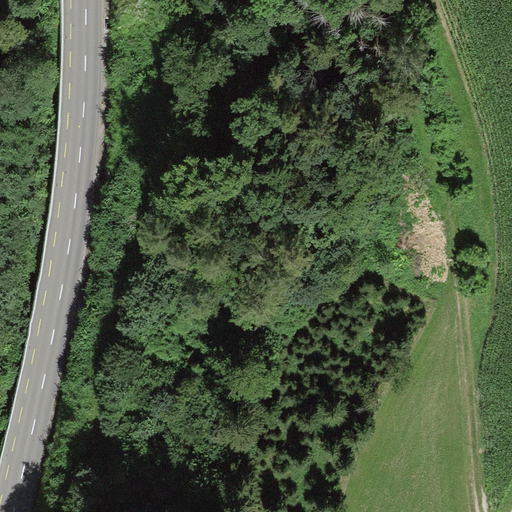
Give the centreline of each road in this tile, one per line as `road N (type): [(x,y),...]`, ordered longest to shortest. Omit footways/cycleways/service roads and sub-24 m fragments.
road 1 (track): [(486,511),(452,177),(427,113),(404,0)]
road 2 (secondary): [(15,511),(67,266),(84,116),(86,0)]
